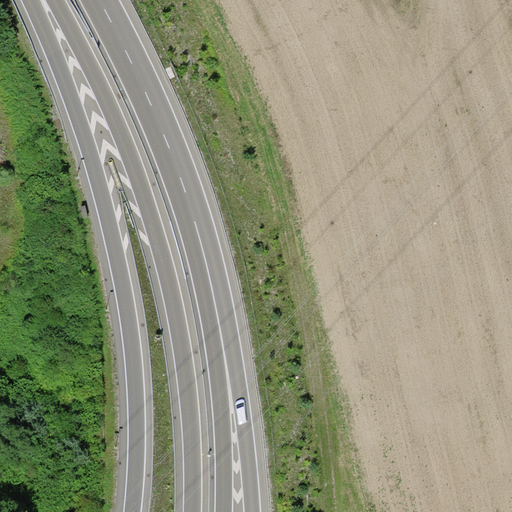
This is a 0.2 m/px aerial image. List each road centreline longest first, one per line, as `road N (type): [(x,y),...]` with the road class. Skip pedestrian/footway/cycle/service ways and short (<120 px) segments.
road 1 (primary): [(37,0),(85,136),(125,297),(137,400),(132,511)]
road 2 (primary): [(50,0),(120,131),(179,332)]
road 3 (primary): [(212,285),(161,126),(98,0)]
road 4 (track): [(327,511),(318,415),(280,226)]
road 5 (primary): [(252,511),(212,285)]
road 6 (primary): [(224,511),(212,285)]
road 7 (motorway): [(179,332),(193,511)]
